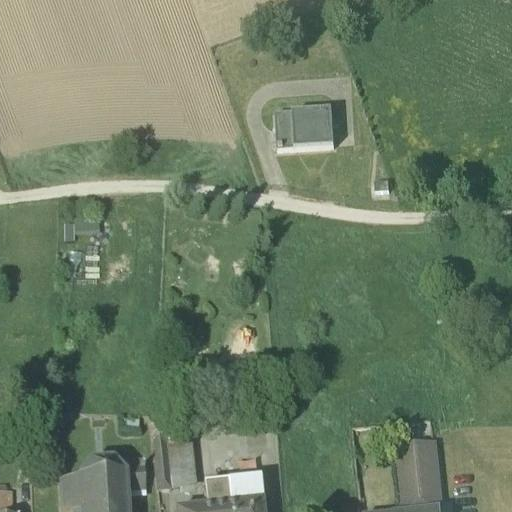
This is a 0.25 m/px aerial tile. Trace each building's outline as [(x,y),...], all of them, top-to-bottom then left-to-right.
[(331,115),(275,119),(277,156),(334,153),(331,115)] [(388,186),(374,187),(375,198),(389,197),(388,186)] [(83,278),(82,255),(65,256),(66,279),(83,278)] [(69,346),(55,346),(55,363),(68,363),(69,346)] [(172,426),(152,427),(153,443),(165,443),(173,442),(172,426)] [(19,437),(0,437),(0,451),(15,450),(19,445),(19,437)] [(173,442),(165,443),(170,493),(195,491),(190,441),(173,442)] [(165,443),(153,443),(158,494),(170,493),(165,443)] [(396,459),(401,511),(439,511),(434,456),(396,459)] [(112,468),(89,470),(78,485),(78,486),(59,487),(60,511),(126,511),(125,498),(144,497),(143,473),(144,473),(143,470),(139,470),(140,471),(126,472),(121,478),(112,468)] [(261,511),(259,485),(202,491),(204,511),(261,511)] [(5,488),(0,488),(0,505),(11,506),(10,494),(6,494),(5,488)]
